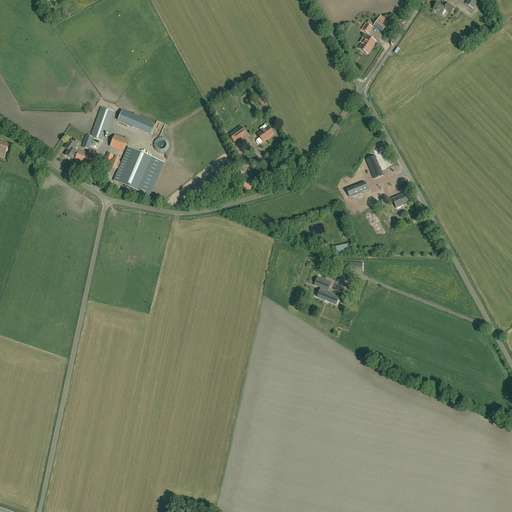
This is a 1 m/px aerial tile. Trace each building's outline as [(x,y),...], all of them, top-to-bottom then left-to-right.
[(473,9),(475,5),(467,0),(465,4),(473,9)] [(451,13),(454,8),(447,4),(445,6),(446,6),(445,7),(442,5),(442,6),(437,3),(433,9),(442,15),(445,9),(451,13)] [(383,31),(387,25),(378,20),(374,26),(383,31)] [(372,28),(367,24),(363,31),(368,34),(372,28)] [(367,37),(364,41),(365,41),(363,44),(362,44),(359,49),(367,54),(371,49),(370,49),(372,47),(375,42),(367,37)] [(103,142),(113,112),(101,108),(91,137),(86,136),(82,148),(89,150),(93,138),(103,142)] [(128,125),(132,116),(122,111),(118,121),(128,125)] [(229,135),(234,142),(246,134),(241,127),(229,135)] [(269,135),(270,137),(273,134),(268,127),(264,130),(268,136),(269,135)] [(267,138),(270,137),(269,135),(268,136),(264,130),(262,131),(262,132),(258,135),(260,138),(257,140),(259,144),(263,142),(263,143),(268,139),(267,138)] [(126,138),(125,139),(115,136),(110,148),(118,151),(121,152),(122,148),(126,149),(129,139),(126,138)] [(70,148),(73,151),(78,143),(74,140),(72,142),(69,141),(64,148),(68,151),(70,148)] [(0,156),(4,158),(9,144),(0,141),(0,156)] [(76,152),(73,151),(70,148),(68,151),(65,156),(72,160),(72,159),(75,161),(74,162),(91,168),(97,152),(90,149),(89,154),(79,150),(78,153),(76,153),(76,152)] [(163,163),(152,158),(128,148),(114,181),(149,196),(163,163)] [(109,167),(112,159),(114,156),(108,153),(103,164),(109,167)] [(116,171),(120,159),(115,157),(111,169),(116,171)] [(376,159),(367,162),(374,181),(384,177),(383,176),(376,160),(377,160),(376,159)] [(354,198),(356,197),(360,195),(365,193),(371,191),(368,183),(351,190),(354,198)] [(382,204),(388,201),(386,195),(380,197),(382,204)] [(396,208),(408,203),(404,195),(393,199),(396,208)] [(317,278),(314,286),(325,290),(325,292),(320,290),(319,293),(317,298),(319,298),(325,301),(326,301),(329,302),(334,304),(337,296),(327,292),(327,291),(328,291),(331,283),(327,282),(327,283),(325,282),(325,281),(317,278)]
